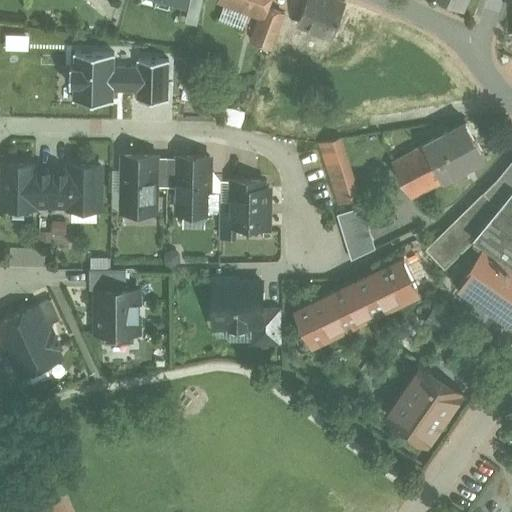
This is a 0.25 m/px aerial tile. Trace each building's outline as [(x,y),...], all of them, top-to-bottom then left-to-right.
[(268,0),(223,0),(262,14),(263,15),(266,6),(268,0)] [(346,2),(339,0),(308,0),(300,24),(334,36),(346,2)] [(396,21),(351,5),(339,37),(348,41),(372,50),(384,54),(396,21)] [(286,14),(266,6),(263,15),(262,14),(252,40),(273,47),(286,14)] [(372,50),(348,41),(346,55),(341,83),(366,88),(370,64),(372,50)] [(346,55),(332,53),(327,81),(341,83),(346,55)] [(416,57),(396,60),(399,73),(418,70),(418,69),(416,57)] [(396,60),(370,64),(371,85),(381,83),(380,76),(399,73),(396,60)] [(479,100),(454,62),(418,69),(418,70),(399,73),(380,76),(381,83),(387,116),(479,100)] [(466,121),(425,143),(394,160),(413,195),(486,156),(476,138),(471,140),(463,124),(467,122),(466,121)] [(341,137),(320,143),(339,204),(361,197),(341,137)] [(155,154),(125,154),(124,210),(154,210),(155,154)] [(210,156),(179,155),(178,210),(209,211),(209,191),(210,156)] [(511,160),(497,179),(426,248),(440,263),(470,234),(475,237),(511,192),(511,160)] [(36,163),(5,163),(5,205),(35,205),(35,202),(53,202),(53,171),(36,171),(36,163)] [(101,165),(71,164),(71,171),(53,171),(53,202),(70,202),(70,206),(101,207),(101,165)] [(264,178),(234,178),(233,203),(233,224),(269,225),(269,186),(264,186),(264,178)] [(221,191),(209,191),(209,211),(221,211),(221,203),(221,191)] [(511,192),(475,237),(486,245),(486,244),(511,261),(511,192)] [(233,224),(233,203),(221,203),(221,211),(221,225),(233,224)] [(363,206),(338,213),(352,259),(376,248),(363,206)] [(511,261),(486,244),(486,245),(458,285),(478,298),(511,322),(511,261)] [(108,257),(93,257),(93,268),(108,267),(108,257)] [(405,259),(297,311),(311,340),(419,287),(405,259)] [(93,268),(91,268),(91,288),(98,288),(98,287),(99,287),(99,288),(111,287),(111,267),(108,267),(93,268)] [(127,267),(111,267),(111,287),(127,287),(127,267)] [(262,280),(238,280),(238,278),(215,278),(216,322),(231,322),(231,325),(253,325),(263,325),(263,308),(262,280)] [(478,298),(458,285),(453,292),(472,306),(478,298)] [(111,287),(99,288),(99,287),(98,287),(98,288),(99,331),(107,331),(107,340),(131,340),(131,325),(139,325),(139,287),(127,287),(111,287)] [(38,305),(0,322),(0,326),(12,353),(22,374),(23,373),(54,359),(51,351),(62,346),(54,329),(50,331),(38,305)] [(283,308),(263,308),(263,325),(253,325),(253,342),(283,342),(283,308)] [(454,324),(434,311),(427,321),(446,335),(454,324)] [(12,353),(0,358),(0,384),(3,391),(26,381),(23,373),(22,374),(12,353)] [(463,393),(422,365),(387,416),(428,444),(463,393)] [(69,511),(63,498),(34,511),(69,511)]
